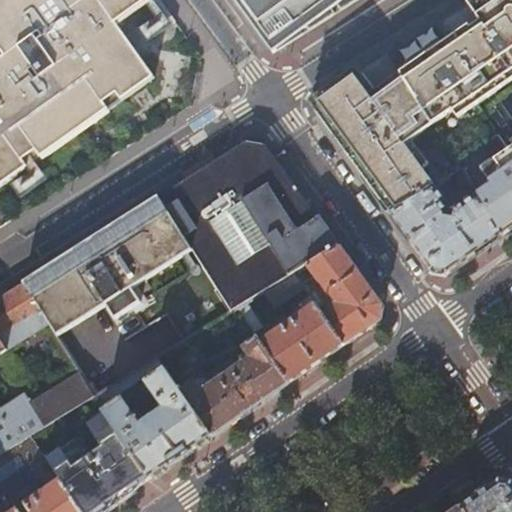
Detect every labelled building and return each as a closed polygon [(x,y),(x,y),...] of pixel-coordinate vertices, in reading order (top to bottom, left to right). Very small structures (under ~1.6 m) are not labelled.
[(116,24),(148,0),(0,0),(0,186),(155,78),(116,24)] [(233,0),(273,55),(360,0),(233,0)] [(422,60),(402,75),(463,172),(469,182),(475,191),(503,237),(511,231),(511,0),(490,0),(485,4),(483,1),(481,0),(474,0),(473,1),(471,4),(471,7),(482,23),(488,31),(484,33),(511,73),(511,72),(511,144),(508,147),(497,130),(489,135),(481,123),(488,118),(476,100),(487,92),(486,90),(458,50),(457,51),(456,51),(455,51),(454,51),(453,51),(452,51),(451,51),(450,51),(449,52),(448,52),(447,52),(446,52),(445,52),(444,52),(443,52),(443,53),(442,53),(441,53),(440,53),(439,53),(438,53),(438,54),(437,54),(436,54),(435,54),(435,55),(434,55),(433,55),(432,55),(432,56),(431,56),(430,56),(429,57),(428,57),(428,58),(427,58),(426,58),(426,59),(425,59),(425,60),(424,60),(423,60),(423,61),(422,60)] [(458,50),(486,90),(511,73),(484,33),(488,31),(482,23),(473,30),(471,27),(422,60),(423,61),(423,60),(424,60),(425,60),(425,59),(426,59),(426,58),(427,58),(428,58),(428,57),(429,57),(430,56),(431,56),(432,56),(432,55),(433,55),(434,55),(435,55),(435,54),(436,54),(437,54),(438,54),(438,53),(439,53),(440,53),(441,53),(442,53),(443,53),(443,52),(444,52),(445,52),(446,52),(447,52),(448,52),(449,52),(450,51),(451,51),(452,51),(453,51),(454,51),(455,51),(456,51),(457,51),(458,50)] [(324,110),(319,113),(392,215),(437,188),(458,175),(463,172),(402,75),(377,93),(362,73),(320,104),(324,110)] [(320,104),(315,107),(315,108),(319,113),(324,110),(320,104)] [(295,274),(340,247),(266,146),(247,142),(158,198),(191,250),(231,314),(238,309),(247,304),(264,293),(295,274)] [(469,182),(463,172),(458,175),(464,185),(469,182)] [(392,215),(391,215),(433,272),(447,276),(463,265),(503,237),(475,191),(470,195),(474,200),(456,212),(454,220),(446,218),(446,211),(442,204),(446,202),(437,188),(392,215)] [(191,250),(158,198),(22,284),(55,336),(108,303),(132,287),(191,250)] [(383,307),(340,247),(295,274),(304,287),(316,304),(321,300),(315,290),(321,286),(328,296),(330,295),(334,301),(329,304),(332,307),(323,314),(345,346),(364,332),(381,321),(383,307)] [(304,287),(295,274),(264,293),(274,308),(304,287)] [(55,336),(22,284),(0,298),(0,354),(3,353),(5,353),(8,353),(28,374),(56,355),(64,350),(55,336)] [(141,300),(132,287),(108,303),(116,316),(141,300)] [(262,328),(247,304),(238,309),(255,333),(262,328)] [(316,366),(345,346),(323,314),(316,304),(261,342),(289,384),(316,366)] [(250,411),(289,384),(261,342),(257,337),(243,347),(250,358),(210,386),(205,382),(202,380),(196,379),(180,390),(212,437),(250,411)] [(511,358),(497,339),(488,345),(511,376),(511,358)] [(79,374),(64,350),(56,355),(72,379),(79,374)] [(180,390),(158,358),(94,397),(151,479),(181,459),(212,437),(180,390)] [(0,454),(29,436),(94,397),(79,374),(72,379),(31,404),(25,395),(0,410),(0,454)] [(103,511),(119,501),(151,479),(94,397),(29,436),(82,511),(103,511)] [(0,454),(0,511),(82,511),(29,436),(0,454)] [(481,495),(461,508),(463,511),(511,511),(511,484),(499,482),(481,495)]
